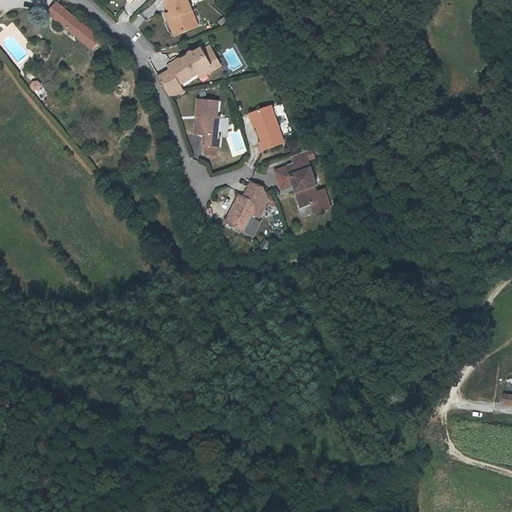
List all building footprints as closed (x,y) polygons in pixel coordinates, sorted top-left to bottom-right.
[(176,31),(180,38),(196,28),(188,13),(192,12),(185,0),(171,0),(164,4),(171,17),(170,24),(168,24),(172,33),(176,31)] [(282,10),(279,4),(271,9),(274,14),(282,10)] [(58,22),(79,39),(88,28),(66,11),(58,22)] [(200,26),(192,12),(188,13),(196,28),(200,26)] [(93,32),(88,28),(79,39),(84,43),(93,32)] [(206,46),(198,50),(203,59),(211,54),(206,46)] [(181,94),(176,85),(196,73),(208,67),(210,71),(218,66),(211,54),(203,59),(198,50),(178,61),(177,60),(165,66),(168,72),(156,79),(167,98),(181,94)] [(198,77),(210,71),(208,67),(196,73),(198,77)] [(38,84),(35,81),(31,82),(30,86),(33,89),(37,88),(38,84)] [(215,137),(217,124),(214,123),(215,116),(217,103),(197,101),(193,130),(200,131),(203,134),(203,136),(201,146),(204,146),(216,147),(217,137),(215,137)] [(282,145),(269,108),(249,114),(254,129),(259,143),(256,144),(259,153),(282,145)] [(251,131),(254,129),(249,114),(246,115),(251,131)] [(215,147),(204,146),(203,154),(214,155),(215,147)] [(280,190),(292,186),(295,185),(297,193),(295,194),(301,210),(319,204),(313,188),(316,187),(306,160),(286,167),(287,169),(274,173),(280,190)] [(249,184),(242,200),(237,198),(224,225),(243,235),(252,216),(257,207),(262,209),(266,202),(262,190),(249,184)] [(257,207),(252,216),(257,219),(262,209),(257,207)] [(511,396),(504,396),(503,404),(511,405),(511,396)]
